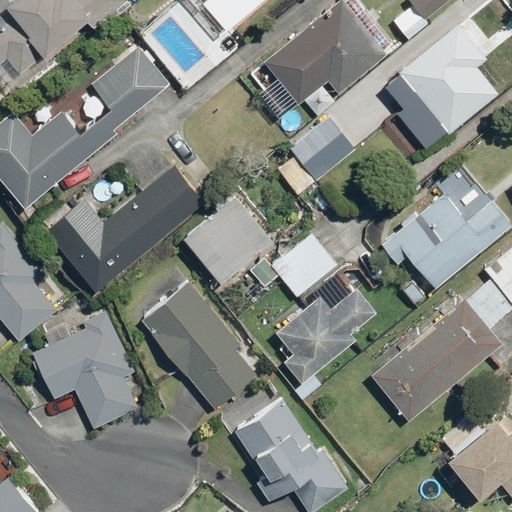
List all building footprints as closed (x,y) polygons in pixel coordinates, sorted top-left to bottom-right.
[(7,0),(7,1),(17,12),(0,26),(0,61),(7,55),(20,72),(82,21),(89,30),(124,0),(7,0)] [(191,0),(221,34),(260,0),(191,0)] [(347,0),(333,0),(264,57),(300,100),(329,76),(339,89),(388,50),(347,0)] [(412,0),(425,16),(445,0),(412,0)] [(458,20),(398,67),(449,131),(500,90),(479,63),(487,56),(458,20)] [(0,173),(26,205),(171,81),(138,43),(33,132),(13,107),(0,117),(0,173)] [(329,114),(291,145),(301,157),(282,172),(299,193),(356,148),(329,114)] [(97,288),(206,199),(175,161),(104,219),(84,195),(46,226),(97,288)] [(489,241),(445,187),(382,239),(398,258),(408,250),(435,284),(489,241)] [(235,190),(183,233),(221,280),(274,237),(235,190)] [(0,313),(19,338),(58,307),(37,280),(45,273),(4,221),(0,223),(0,313)] [(312,229),(272,261),(297,294),(338,262),(312,229)] [(409,418),(503,341),(491,326),(511,308),(511,243),(484,267),(491,275),(468,294),(466,292),(370,371),(409,418)] [(272,263),(266,255),(251,268),(265,286),(281,273),(280,272),(272,263)] [(188,373),(215,406),(258,371),(237,345),(241,341),(189,278),(142,316),(153,329),(151,330),(187,374),(188,373)] [(321,291),(276,328),(293,349),(284,356),(288,361),(286,363),(293,370),(294,369),(303,380),(357,336),(352,330),(378,309),(358,284),(332,305),(321,291)] [(87,324),(34,349),(55,396),(76,386),(94,426),(139,405),(125,374),(135,369),(106,308),(85,318),(87,324)] [(283,396),(235,427),(266,474),(258,479),(270,497),(292,483),(311,511),(350,486),(324,446),(319,450),(283,396)] [(454,449),(448,453),(480,493),(499,478),(511,493),(511,422),(505,422),(497,413),(484,424),(472,409),(442,434),(454,449)] [(40,511),(8,473),(0,479),(0,511),(40,511)]
